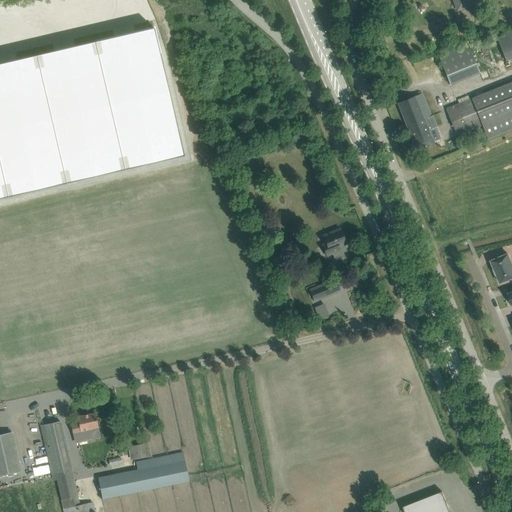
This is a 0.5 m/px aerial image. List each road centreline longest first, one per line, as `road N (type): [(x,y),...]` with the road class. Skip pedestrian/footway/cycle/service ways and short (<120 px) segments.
road 1 (unclassified): [(495,511),(306,77),(284,44),(235,0)]
road 2 (primary): [(511,510),(300,0)]
road 3 (unclassified): [(480,376),(351,64),(350,0)]
